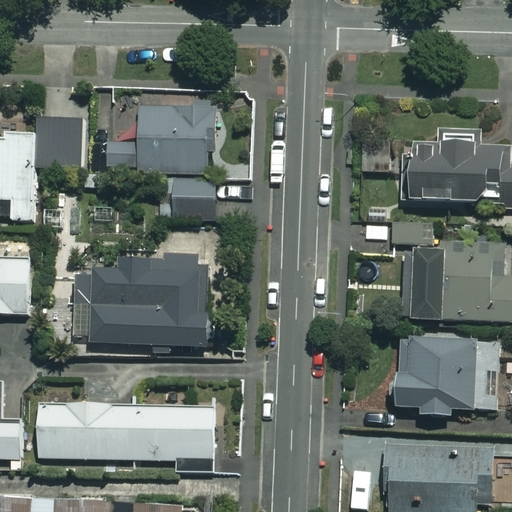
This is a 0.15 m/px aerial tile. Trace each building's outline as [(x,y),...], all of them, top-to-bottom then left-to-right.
[(107,148),(106,180),(159,182),(157,221),(211,222),(214,112),(139,110),(138,149),(107,148)] [(58,132),(36,132),(37,140),(0,140),(0,204),(11,204),(11,225),(38,225),(37,168),(58,167),(58,132)] [(473,153),(473,139),(440,140),(441,170),(407,170),(408,209),(475,208),(475,214),(511,212),(511,172),(508,172),(507,152),(473,153)] [(397,157),(362,158),(363,177),(398,175),(397,157)] [(251,163),(223,165),(224,192),(253,191),(251,163)] [(422,225),(394,224),(393,247),(421,248),(422,225)] [(503,251),(441,251),(441,258),(404,258),(404,325),(511,325),(511,283),(503,283),(503,251)] [(203,262),(117,267),(118,277),(72,279),(75,341),(85,340),(86,354),(156,351),(156,355),(208,352),(203,262)] [(0,319),(33,319),(32,266),(0,266),(0,319)] [(500,348),(401,347),(400,380),(393,380),(393,414),(419,415),(419,423),(449,423),(449,414),(499,415),(500,348)] [(215,412),(38,409),(37,462),(215,464),(215,412)] [(0,463),(23,463),(24,430),(0,430),(0,463)] [(475,511),(478,459),(369,456),(369,485),(389,485),(388,511),(475,511)] [(0,511),(184,511),(0,503),(0,511)]
